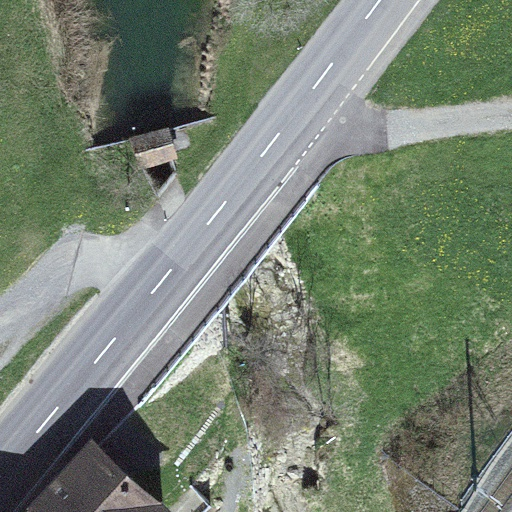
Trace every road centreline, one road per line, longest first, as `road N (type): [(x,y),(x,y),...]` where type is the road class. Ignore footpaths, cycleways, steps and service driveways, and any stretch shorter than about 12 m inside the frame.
road 1 (secondary): [(0,480),(378,0)]
road 2 (track): [(292,116),(353,134),(511,116)]
road 3 (track): [(162,281),(79,266),(0,313)]
